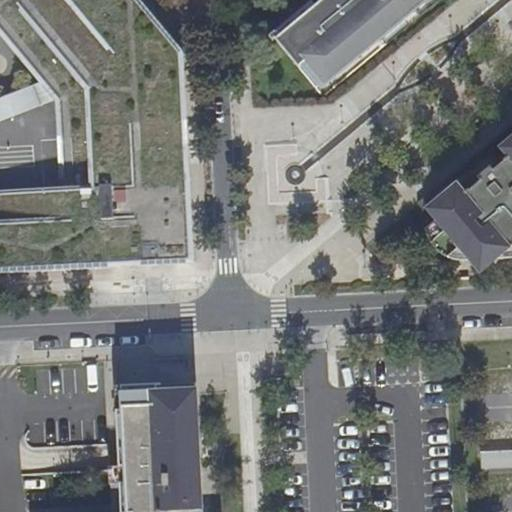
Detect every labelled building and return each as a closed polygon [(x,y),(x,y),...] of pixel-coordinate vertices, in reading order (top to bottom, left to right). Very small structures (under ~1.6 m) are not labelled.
[(0,0),(0,34),(38,81),(53,100),(55,102),(56,134),(86,132),(89,186),(0,190),(0,273),(182,264),(194,263),(186,117),(183,52),(139,0),(0,0)] [(403,17),(423,0),(320,0),(276,37),(316,86),(338,68),(337,67),(356,51),(358,54),(382,34),(380,31),(401,14),(403,17)] [(0,121),(53,100),(38,81),(0,96),(0,121)] [(511,147),(432,214),(454,240),(454,252),(464,252),(465,252),(466,253),(467,254),(468,254),(469,255),(471,256),(472,256),(474,257),(476,257),(479,258),(511,256),(509,252),(511,249),(511,147)] [(454,240),(436,219),(425,228),(427,234),(433,246),(441,254),(443,255),(454,260),(464,259),(464,252),(454,252),(454,240)] [(203,511),(196,381),(119,386),(116,386),(121,467),(123,511),(203,511)] [(511,449),(479,451),(479,467),(511,465),(511,449)] [(123,511),(121,467),(111,468),(113,511),(123,511)]
